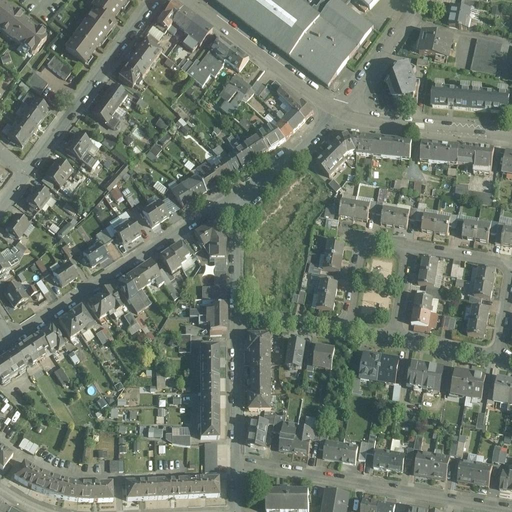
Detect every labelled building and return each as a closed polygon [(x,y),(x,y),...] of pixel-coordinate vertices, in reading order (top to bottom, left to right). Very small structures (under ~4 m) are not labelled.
[(121,10),(108,0),(98,0),(92,8),(95,11),(85,24),(104,38),(105,38),(114,25),(111,23),(112,21),(121,10)] [(108,0),(121,10),(128,0),(108,0)] [(212,0),(328,88),(373,29),(335,0),(323,0),(316,9),(314,7),(310,12),(294,0),(212,0)] [(358,0),(370,10),(379,0),(358,0)] [(45,38),(0,1),(0,31),(12,42),(14,42),(31,56),(34,55),(46,41),(45,38)] [(480,4),(464,1),(463,10),(470,11),(470,12),(478,13),(480,4)] [(173,3),(154,29),(164,36),(172,25),(173,23),(172,23),(182,10),(173,3)] [(463,10),(453,7),(449,27),(459,29),(459,30),(461,30),(461,29),(466,30),(470,12),(470,11),(463,10)] [(196,20),(182,10),(172,23),(173,23),(172,25),(185,34),(196,20)] [(212,32),(196,20),(185,34),(184,36),(188,39),(183,46),(193,53),(198,46),(200,48),(212,32)] [(104,38),(85,24),(65,51),(84,65),(104,38)] [(452,39),(424,33),(419,55),(448,61),(452,39)] [(158,44),(149,36),(145,41),(154,49),(158,44)] [(220,38),(207,57),(197,69),(193,66),(185,75),(186,75),(202,89),(211,77),(215,80),(224,68),(222,68),(226,63),(236,50),(220,38)] [(490,43),(479,40),(472,72),(483,75),(490,43)] [(154,49),(145,41),(141,46),(142,47),(132,61),(131,60),(126,66),(127,67),(141,81),(161,54),(154,49)] [(502,46),(490,43),(483,75),(495,77),(502,46)] [(249,60),(236,50),(226,63),(239,73),(249,60)] [(73,71),(55,57),(47,67),(65,82),(73,71)] [(174,65),(168,61),(165,64),(171,69),(174,65)] [(188,63),(181,71),(185,75),(193,66),(188,63)] [(416,72),(404,64),(388,88),(393,101),(417,104),(420,84),(415,84),(412,77),(416,72)] [(141,81),(127,67),(118,79),(132,89),(135,84),(138,87),(142,82),(141,81)] [(48,86),(34,75),(26,86),(29,89),(39,97),(48,86)] [(251,90),(235,78),(231,84),(225,90),(220,98),(227,104),(228,105),(236,93),(239,95),(241,93),(245,97),(250,91),(251,90)] [(231,84),(227,81),(221,87),(225,90),(231,84)] [(283,90),(275,82),(271,86),(278,94),(283,90)] [(257,83),(251,91),(254,95),(258,99),(265,89),(257,83)] [(131,101),(112,87),(104,99),(118,110),(121,106),(125,109),(131,101)] [(294,111),(300,105),(283,89),(283,90),(278,94),(277,95),(293,112),(294,111)] [(472,93),(434,90),(433,108),(470,111),(472,93)] [(254,95),(250,91),(245,97),(242,102),(245,105),(254,95)] [(239,95),(231,107),(235,111),(237,109),(242,102),(245,97),(241,93),(239,95)] [(509,97),(472,93),(470,111),(507,114),(509,97)] [(34,102),(27,96),(21,104),(29,110),(34,102)] [(118,110),(104,99),(99,104),(95,109),(96,109),(92,115),(110,129),(114,123),(110,120),(118,110)] [(148,107),(140,101),(135,106),(144,113),(148,107)] [(39,104),(38,104),(34,102),(29,110),(43,120),(49,112),(45,110),(46,109),(39,104)] [(300,105),(294,111),(305,122),(313,114),(302,103),(300,105)] [(227,104),(220,111),(230,119),(236,112),(235,112),(235,111),(231,107),(228,105),(227,104)] [(236,112),(230,119),(235,123),(242,114),(237,109),(235,111),(235,112),(236,112)] [(43,120),(29,110),(21,120),(36,131),(39,126),(43,120)] [(284,120),(282,123),(293,134),(295,133),(298,130),(305,122),(294,111),(293,112),(284,120)] [(255,125),(242,114),(235,123),(248,133),(255,125)] [(276,117),(270,122),(274,127),(277,124),(279,126),(282,123),(277,118),(276,117)] [(36,131),(21,120),(13,130),(15,131),(15,132),(28,141),(32,135),(33,135),(36,131)] [(293,134),(282,123),(279,126),(274,130),(274,131),(285,142),(293,134)] [(285,142),(274,131),(274,130),(270,127),(259,134),(258,133),(263,129),(259,124),(253,129),(259,138),(268,153),(285,142)] [(7,126),(1,134),(7,138),(13,130),(15,132),(15,131),(13,130),(8,127),(7,126)] [(15,132),(13,130),(7,138),(22,149),(28,141),(15,132)] [(88,143),(81,138),(80,138),(77,135),(71,144),(92,160),(98,151),(87,143),(88,143)] [(358,138),(348,137),(348,136),(342,138),(343,139),(332,149),(345,163),(349,159),(347,157),(357,154),(358,138)] [(268,153),(259,138),(243,149),(252,163),(262,157),(262,158),(268,153)] [(375,139),(358,138),(357,154),(356,156),(360,156),(373,158),(375,139)] [(252,163),(243,149),(241,150),(233,139),(228,142),(236,153),(233,155),(243,170),(252,163)] [(412,143),(375,139),(373,158),(373,157),(381,158),(381,159),(402,161),(402,160),(409,160),(409,162),(410,162),(412,143)] [(71,144),(71,143),(65,151),(68,154),(68,155),(75,160),(76,160),(83,165),(91,172),(97,164),(92,160),(71,144)] [(460,148),(422,144),(420,163),(421,163),(421,162),(429,162),(429,164),(449,166),(450,165),(457,165),(457,167),(458,167),(458,166),(460,148)] [(205,145),(193,157),(199,162),(204,157),(209,163),(213,160),(211,157),(212,156),(215,158),(216,156),(213,153),(205,145)] [(193,150),(189,146),(184,151),(188,155),(193,150)] [(243,170),(233,155),(225,160),(224,158),(226,157),(219,148),(213,153),(216,156),(218,158),(220,157),(223,161),(233,176),(243,170)] [(494,152),(460,148),(458,166),(475,168),(474,175),(484,176),(485,175),(490,176),(490,172),(491,172),(494,152)] [(129,159),(118,149),(114,154),(125,164),(129,159)] [(332,149),(316,165),(329,179),(345,163),(332,149)] [(511,155),(506,154),(502,175),(511,176),(511,155)] [(223,161),(212,168),(221,184),(233,176),(223,161)] [(72,173),(57,162),(45,178),(55,185),(59,189),(58,190),(70,199),(80,186),(75,182),(73,184),(67,180),(72,173)] [(209,170),(205,165),(196,171),(199,177),(196,179),(197,180),(206,194),(221,184),(212,168),(209,170)] [(125,167),(116,177),(120,180),(129,170),(125,167)] [(196,179),(190,174),(186,176),(191,184),(197,180),(196,179)] [(306,175),(279,202),(282,205),(292,214),(319,188),(306,175)] [(116,177),(112,183),(115,186),(120,180),(116,177)] [(55,185),(45,178),(41,183),(51,191),(55,185)] [(191,184),(182,190),(191,203),(206,194),(197,180),(191,184)] [(395,180),(394,189),(407,190),(408,181),(395,180)] [(333,182),(328,186),(336,194),(341,189),(333,182)] [(111,183),(104,189),(109,193),(115,186),(112,183),(111,183)] [(468,188),(456,186),(455,201),(466,203),(468,192),(468,188)] [(42,190),(41,191),(37,188),(31,196),(44,205),(50,198),(46,195),(47,193),(42,190)] [(181,188),(172,194),(182,209),(191,203),(182,190),(181,188)] [(116,202),(123,197),(117,189),(110,194),(116,202)] [(388,202),(389,191),(380,190),(378,201),(388,202)] [(493,196),(468,192),(466,203),(491,207),(493,196)] [(44,205),(31,196),(26,203),(30,206),(29,207),(34,211),(35,210),(39,212),(44,205)] [(136,206),(131,198),(126,202),(131,209),(136,206)] [(356,204),(342,202),(339,218),(353,221),(356,204)] [(166,214),(162,207),(161,207),(159,203),(150,209),(160,224),(168,218),(166,215),(166,214)] [(377,204),(371,203),(370,207),(369,214),(375,216),(377,204)] [(370,207),(356,204),(353,221),(367,223),(369,214),(370,207)] [(383,205),(377,204),(375,216),(382,217),(383,210),(382,210),(383,205)] [(282,205),(256,232),(268,244),(295,218),(292,214),(282,205)] [(426,206),(419,205),(417,211),(415,223),(423,224),(424,217),(426,206)] [(150,209),(142,214),(144,218),(143,219),(148,226),(149,226),(151,229),(160,224),(150,209)] [(396,212),(384,210),(382,217),(381,226),(394,228),(396,212)] [(417,211),(410,210),(409,214),(408,222),(415,223),(417,211)] [(409,214),(396,212),(394,228),(407,230),(408,222),(409,214)] [(16,216),(5,231),(9,234),(8,235),(13,239),(15,238),(19,241),(23,234),(27,237),(33,229),(25,223),(26,222),(21,218),(20,219),(16,216)] [(437,219),(424,217),(423,224),(421,233),(434,235),(437,219)] [(458,218),(451,217),(450,221),(449,229),(455,230),(458,218)] [(450,221),(437,219),(434,235),(447,237),(449,229),(450,221)] [(122,227),(118,220),(110,226),(114,233),(116,236),(116,237),(121,244),(124,248),(132,242),(122,227)] [(339,223),(327,221),(325,230),(337,232),(339,223)] [(139,232),(134,225),(133,226),(131,222),(122,227),(132,242),(141,237),(138,233),(139,232)] [(209,245),(219,231),(213,222),(194,235),(203,249),(209,245)] [(478,226),(465,223),(462,240),(475,242),(478,226)] [(499,225),(491,224),(491,228),(489,235),(497,236),(499,225)] [(505,226),(499,225),(497,236),(495,245),(501,246),(504,230),(505,226)] [(491,228),(478,226),(475,242),(488,244),(489,235),(491,228)] [(65,229),(62,233),(61,233),(58,237),(62,240),(70,233),(65,229)] [(337,232),(325,230),(324,236),(336,238),(337,232)] [(511,231),(504,230),(501,246),(511,248),(511,231)] [(105,231),(95,238),(102,248),(102,249),(112,242),(105,231)] [(219,231),(209,245),(209,261),(214,261),(226,261),(226,242),(219,231)] [(72,232),(65,237),(70,242),(76,236),(72,232)] [(70,242),(65,237),(62,240),(66,247),(71,243),(70,242)] [(345,246),(328,243),(325,257),(342,260),(345,246)] [(183,249),(180,244),(169,251),(181,269),(183,273),(189,268),(184,260),(189,257),(183,249)] [(27,250),(19,245),(15,250),(23,255),(27,250)] [(100,249),(98,246),(90,251),(99,264),(107,259),(104,255),(106,254),(102,249),(102,248),(100,249)] [(193,255),(187,246),(183,249),(189,257),(193,255)] [(72,258),(66,249),(62,252),(68,261),(72,258)] [(0,265),(3,263),(12,258),(12,257),(7,251),(0,255),(0,265)] [(90,251),(83,256),(85,260),(84,261),(87,266),(89,265),(92,269),(99,264),(90,251)] [(181,269),(169,251),(159,258),(165,267),(171,276),(181,269)] [(12,258),(3,263),(8,271),(18,264),(13,256),(12,257),(12,258)] [(342,260),(325,257),(323,271),(340,274),(342,260)] [(272,259),(254,259),(254,297),(272,297),(272,259)] [(444,264),(422,260),(420,273),(442,277),(444,264)] [(39,261),(35,264),(39,270),(43,267),(39,261)] [(226,261),(214,261),(214,289),(202,289),(202,302),(205,302),(216,301),(226,301),(226,261)] [(3,263),(0,265),(0,278),(0,279),(6,275),(5,273),(8,271),(3,263)] [(150,264),(136,273),(146,288),(155,282),(158,288),(164,285),(157,275),(150,264)] [(72,268),(70,269),(68,266),(60,271),(69,284),(76,279),(74,275),(76,274),(72,268)] [(459,267),(452,266),(450,278),(457,280),(459,269),(459,267)] [(48,276),(43,267),(39,270),(44,278),(48,276)] [(171,276),(165,267),(161,270),(162,272),(170,284),(174,281),(171,276)] [(495,273),(478,270),(476,284),(493,287),(495,273)] [(69,284),(60,271),(53,276),(55,279),(53,280),(57,286),(59,285),(61,289),(69,284)] [(170,284),(162,272),(157,275),(164,285),(158,288),(160,290),(170,284)] [(136,273),(125,280),(145,310),(151,306),(141,291),(146,288),(136,273)] [(442,277),(420,273),(418,286),(426,288),(439,290),(440,290),(442,277)] [(145,310),(125,280),(117,286),(128,302),(137,316),(145,310)] [(48,294),(41,282),(36,285),(43,297),(48,294)] [(338,285),(321,282),(319,296),(335,299),(338,285)] [(170,284),(160,290),(166,300),(176,294),(170,284)] [(493,287),(476,284),(474,298),(474,299),(482,300),(491,301),(493,287)] [(13,286),(7,290),(8,292),(4,294),(9,302),(23,293),(18,286),(14,288),(13,286)] [(33,287),(27,290),(31,297),(37,293),(33,287)] [(110,290),(97,299),(108,316),(113,312),(115,315),(123,310),(110,290)] [(23,293),(9,302),(14,309),(18,307),(20,309),(25,305),(24,303),(28,301),(23,293)] [(306,294),(300,293),(299,297),(297,305),(303,306),(306,294)] [(438,295),(426,293),(425,299),(433,300),(433,301),(437,301),(438,295)] [(335,299),(319,296),(316,311),(333,313),(335,299)] [(425,299),(416,297),(413,312),(436,315),(438,302),(437,301),(433,301),(433,300),(425,299)] [(108,316),(97,299),(88,305),(99,322),(108,316)] [(216,307),(210,306),(210,307),(210,312),(199,312),(199,319),(226,319),(226,307),(216,307)] [(480,310),(472,308),(472,309),(470,323),(486,325),(489,311),(480,310)] [(94,329),(81,309),(68,318),(79,335),(85,331),(86,334),(94,329)] [(436,315),(413,312),(411,326),(427,329),(428,329),(431,330),(433,330),(435,323),(437,316),(436,315)] [(137,326),(130,315),(124,319),(131,330),(137,326)] [(79,335),(68,318),(59,324),(70,341),(79,335)] [(146,328),(139,318),(135,321),(141,331),(146,328)] [(226,319),(199,319),(199,326),(210,326),(210,331),(221,331),(226,331),(226,319)] [(486,325),(470,323),(467,337),(484,340),(486,325)] [(52,328),(39,337),(48,351),(50,354),(56,350),(57,353),(65,348),(52,328)] [(111,338),(106,330),(101,333),(106,341),(111,338)] [(106,341),(101,333),(95,337),(102,347),(107,343),(106,341)] [(190,336),(179,337),(179,354),(190,354),(190,336)] [(270,337),(249,336),(249,352),(252,352),(270,352),(270,337)] [(39,337),(27,345),(39,362),(45,358),(43,355),(48,351),(39,337)] [(27,345),(14,353),(24,367),(30,363),(32,367),(39,362),(27,345)] [(298,346),(290,345),(287,368),(300,370),(304,346),(298,345),(298,346)] [(218,347),(200,347),(200,379),(219,378),(218,347)] [(335,351),(316,348),(314,362),(313,368),(332,371),(335,351)] [(270,352),(252,352),(252,367),(270,366),(270,352)] [(14,353),(0,362),(0,383),(1,385),(26,369),(24,367),(14,353)] [(79,363),(73,353),(68,357),(74,366),(79,363)] [(382,359),(364,356),(360,380),(378,383),(382,359)] [(399,362),(382,359),(378,383),(395,386),(399,362)] [(428,367),(411,364),(409,374),(410,374),(407,388),(424,391),(428,367)] [(270,366),(252,367),(252,381),(270,381),(270,366)] [(443,370),(428,367),(424,391),(439,394),(443,370)] [(61,370),(54,375),(62,387),(69,383),(61,370)] [(470,374),(455,372),(453,382),(451,393),(451,395),(466,398),(470,374)] [(485,377),(470,374),(466,398),(481,401),(485,377)] [(219,378),(200,379),(200,409),(219,409),(219,378)] [(511,386),(511,381),(497,379),(495,392),(494,401),(501,402),(500,409),(507,411),(508,406),(509,404),(511,386)] [(270,396),(270,381),(252,381),(252,396),(270,396)] [(495,392),(489,391),(487,405),(493,406),(494,401),(495,392)] [(252,396),(249,396),(249,412),(270,412),(270,396),(252,396)] [(219,440),(219,409),(200,409),(200,440),(219,440)] [(485,415),(478,414),(476,430),(482,431),(485,415)] [(324,419),(317,417),(315,428),(322,429),(324,419)] [(275,418),(264,418),(263,424),(268,425),(274,426),(275,418)] [(286,418),(275,418),(274,426),(272,434),(283,436),(284,425),(285,425),(286,418)] [(263,424),(252,423),(250,433),(252,433),(250,448),(264,450),(268,425),(263,424)] [(285,425),(284,425),(283,436),(280,453),(293,455),(297,429),(297,427),(285,425)] [(322,429),(315,428),(314,432),(315,432),(313,442),(320,443),(322,429)] [(190,446),(190,429),(172,429),(172,435),(164,435),(164,446),(190,446)] [(314,432),(297,429),(293,455),(308,457),(311,441),(313,442),(315,432),(314,432)] [(162,439),(163,430),(147,430),(147,439),(162,439)] [(423,438),(416,437),(414,450),(413,451),(420,452),(423,438)] [(396,440),(393,439),(391,454),(395,455),(396,450),(398,451),(400,442),(395,442),(396,440)] [(458,443),(452,442),(449,457),(455,458),(458,443)] [(33,445),(29,443),(27,445),(24,450),(33,456),(38,447),(33,445)] [(458,443),(455,458),(462,459),(464,444),(458,443)] [(217,446),(205,446),(205,474),(217,474),(217,446)] [(358,449),(343,446),(341,463),(355,466),(358,449)] [(13,457),(0,447),(0,469),(3,471),(13,457)] [(501,449),(495,448),(492,463),(498,464),(500,453),(501,449)] [(367,451),(361,450),(359,462),(365,463),(367,451)] [(384,453),(376,452),(374,469),(388,471),(391,454),(384,453)] [(395,455),(391,454),(388,471),(402,474),(405,457),(395,455)] [(434,457),(418,454),(415,476),(430,479),(434,457)] [(483,465),(484,459),(470,456),(468,463),(483,465)] [(450,460),(434,457),(430,479),(446,482),(450,460)] [(475,465),(460,462),(457,484),(472,486),(475,465)] [(40,473),(34,470),(24,464),(14,479),(29,488),(45,495),(51,478),(40,473)] [(492,468),(475,465),(472,486),(488,489),(492,468)] [(511,475),(503,474),(500,491),(501,491),(511,492),(511,475)] [(63,481),(51,478),(45,495),(61,500),(78,503),(80,485),(63,481)] [(218,480),(187,482),(187,499),(219,498),(218,480)] [(187,482),(156,483),(157,501),(187,499),(187,482)] [(156,483),(125,484),(126,502),(157,501),(156,483)] [(112,485),(92,485),(80,485),(78,503),(93,503),(112,503),(112,485)] [(308,511),(309,494),(288,494),(288,491),(281,491),(281,494),(266,494),(266,511),(308,511)] [(345,511),(348,497),(327,493),(323,511),(345,511)] [(377,511),(378,504),(363,502),(361,511),(377,511)]
